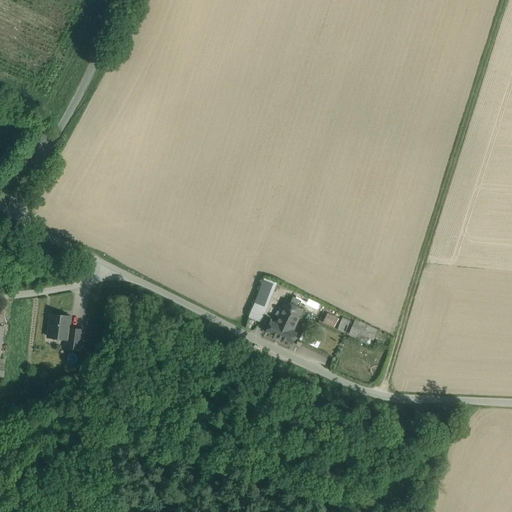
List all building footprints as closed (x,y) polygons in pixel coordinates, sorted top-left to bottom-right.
[(28,158),(25,154),(20,154),(18,158),(20,162),(25,163),(28,158)] [(264,278),(251,319),(264,325),(277,284),(264,278)] [(266,332),(292,344),(297,333),(293,331),(303,310),(285,301),(275,323),(271,321),(266,332)] [(325,311),(321,322),(336,327),(340,317),(325,311)] [(70,317),(51,315),(49,334),(57,335),(59,338),(67,339),(69,329),(70,317)] [(322,336),(325,328),(309,320),(305,328),(322,336)] [(375,340),(379,331),(356,321),(352,330),(375,340)] [(83,331),(69,329),(67,339),(66,347),(81,349),(83,331)] [(304,333),(301,341),(318,347),(321,340),(304,333)]
